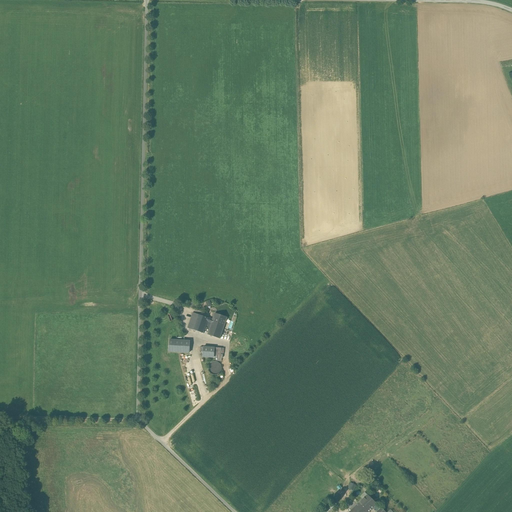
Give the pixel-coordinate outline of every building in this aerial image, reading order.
[(212,319),(193,313),(188,328),(203,333),(204,330),(205,327),(205,326),(207,322),(211,323),(212,322),(213,319),(212,319)] [(227,318),(214,313),(212,319),(213,319),(212,322),(224,326),(227,318)] [(224,326),(212,322),(210,327),(208,335),(220,339),(224,326)] [(190,341),(170,339),(169,352),(189,353),(190,341)] [(214,347),(203,347),(203,357),(214,357),(214,347)] [(212,362),(212,371),(221,372),(222,362),(212,362)] [(185,373),(188,386),(195,384),(192,372),(185,373)] [(191,396),(193,404),(201,401),(198,394),(191,396)] [(367,495),(357,505),(364,511),(368,511),(376,504),(367,495)]
